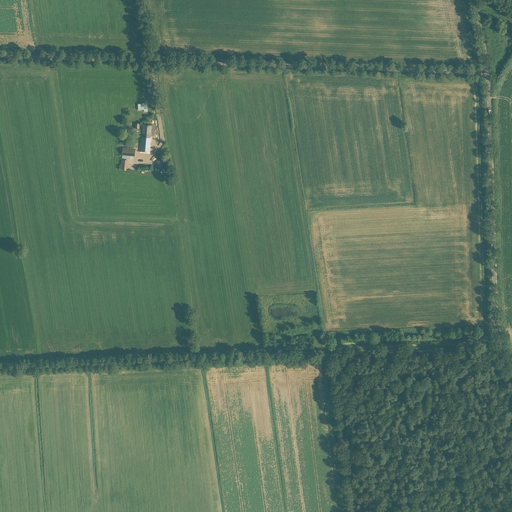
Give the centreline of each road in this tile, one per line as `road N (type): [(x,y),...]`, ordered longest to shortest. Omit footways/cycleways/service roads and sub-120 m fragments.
road 1 (unclassified): [(486,75),(0,58)]
road 2 (unclassified): [(511,366),(495,311),(486,75)]
